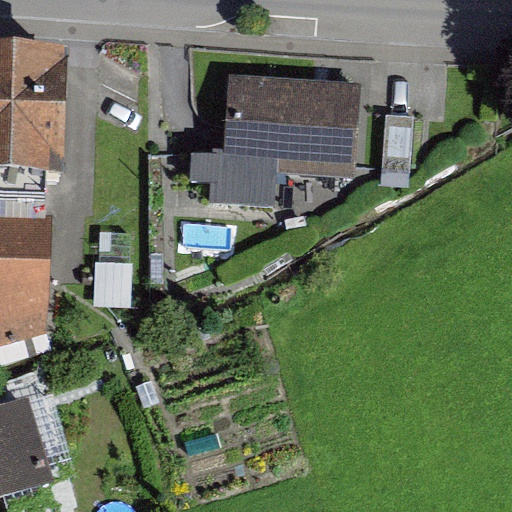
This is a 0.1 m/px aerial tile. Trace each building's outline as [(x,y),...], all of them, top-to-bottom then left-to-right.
[(78,59),(0,56),(0,177),(5,178),(4,196),(57,198),(57,181),(74,182),(78,59)] [(374,88),(244,80),(239,160),(202,158),(201,184),(224,185),(223,207),(285,210),(287,173),(368,178),(374,88)] [(424,121),(397,120),(395,166),(422,168),(424,121)] [(62,222),(0,218),(0,353),(56,335),(62,222)] [(0,502),(62,481),(34,402),(13,410),(10,399),(0,402),(0,502)]
